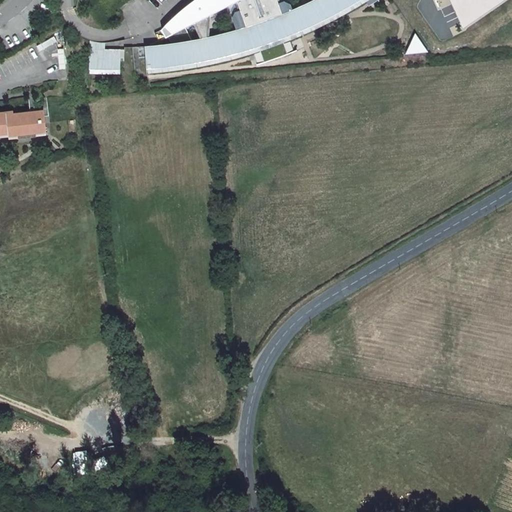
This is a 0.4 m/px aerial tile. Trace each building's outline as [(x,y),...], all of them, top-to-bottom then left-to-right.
[(192,0),(190,2),(166,23),(170,32),(198,18),(205,33),(147,41),(149,68),(155,64),(212,55),(263,42),(274,38),(283,35),(329,15),(355,0),(192,0)] [(456,0),(457,1),(454,2),(464,24),(497,0),(456,0)] [(424,45),(416,34),(406,55),(429,53),(424,45)] [(274,38),(263,42),(269,58),(288,51),(283,35),(274,38)] [(93,40),(91,39),(90,68),(121,69),(121,48),(106,48),(106,42),(102,41),(98,41),(95,40),(93,40)] [(10,111),(0,113),(0,135),(10,135),(11,138),(48,134),(45,111),(10,114),(10,111)]
